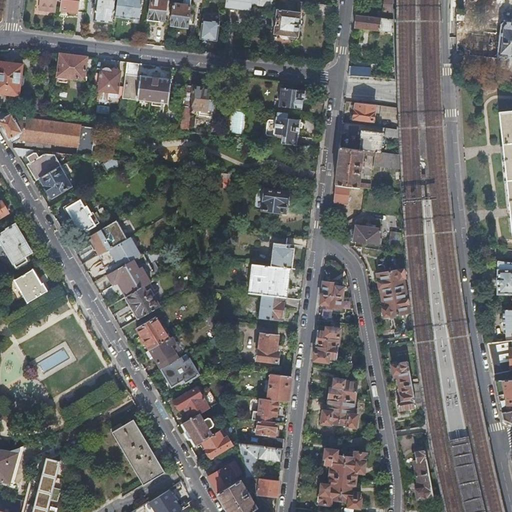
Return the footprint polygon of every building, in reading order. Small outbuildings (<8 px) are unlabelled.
[(41,0),(40,8),(55,10),(56,0),(41,0)] [(76,10),(85,11),(86,0),(61,0),(61,8),(67,9),(69,11),(74,11),(76,10)] [(95,0),(93,18),(112,21),(114,0),(95,0)] [(116,0),(115,14),(122,15),(122,16),(132,17),(133,16),(139,17),(141,0),(116,0)] [(150,0),(148,18),(158,20),(159,18),(165,19),(166,0),(150,0)] [(174,2),(171,23),(188,25),(190,0),(183,0),(183,3),(174,2)] [(305,9),(306,1),(300,0),(298,0),(297,11),(277,8),(276,17),(277,18),(277,23),(275,24),(274,32),(288,34),(287,35),(289,38),(296,38),(298,37),(301,12),(305,9)] [(393,18),(392,0),(383,0),(382,10),(378,10),(378,16),(393,18)] [(393,31),(393,18),(378,16),(355,13),(353,26),(379,30),(379,29),(393,31)] [(217,39),(219,20),(202,18),(200,37),(217,39)] [(511,21),(505,20),(505,21),(504,21),(504,22),(503,22),(503,23),(502,23),(502,24),(501,24),(498,55),(511,56),(511,21)] [(82,79),(85,56),(58,53),(55,76),(66,77),(82,79)] [(0,60),(0,93),(18,96),(22,63),(0,60)] [(31,70),(43,71),(44,61),(32,60),(31,70)] [(138,63),(125,61),(121,98),(139,100),(138,103),(141,103),(140,108),(144,108),(145,103),(147,104),(147,101),(166,103),(169,79),(139,75),(139,76),(136,76),(138,63)] [(372,68),(348,66),(347,74),(371,76),(372,68)] [(108,95),(109,91),(116,92),(119,71),(100,69),(97,94),(108,95)] [(184,85),(178,131),(186,132),(190,108),(211,111),(213,100),(207,99),(208,89),(201,88),(201,87),(184,85)] [(301,99),(302,100),(303,90),(279,87),(277,106),(299,109),(301,99)] [(229,92),(222,91),(220,107),(227,108),(227,105),(229,92)] [(236,93),(229,92),(227,105),(234,106),(236,93)] [(25,111),(48,114),(49,108),(41,107),(42,101),(27,99),(25,111)] [(375,104),(355,102),(353,118),(373,121),(375,104)] [(397,119),(396,106),(381,105),(379,117),(397,119)] [(511,235),(511,109),(498,111),(511,235)] [(76,144),(89,146),(91,127),(21,118),(22,116),(1,113),(0,113),(0,124),(11,144),(14,142),(15,144),(19,141),(18,139),(24,140),(51,143),(76,146),(76,144)] [(281,137),(281,143),(294,145),(295,137),(296,137),(298,120),(275,117),(273,136),(281,137)] [(398,136),(397,128),(385,127),(385,134),(398,136)] [(360,138),(359,148),(379,151),(382,132),(360,129),(359,137),(360,138)] [(50,149),(51,143),(24,140),(23,146),(50,149)] [(77,156),(87,157),(89,146),(76,144),(76,146),(75,156),(77,156)] [(359,148),(339,145),(334,183),(350,185),(370,187),(370,184),(358,182),(359,171),(362,172),(362,168),(359,168),(360,165),(363,165),(364,160),(360,159),(361,152),(365,152),(365,153),(373,154),(372,164),(399,163),(398,153),(379,151),(359,148)] [(14,148),(19,156),(25,157),(26,156),(25,156),(32,152),(30,150),(14,148)] [(26,164),(35,180),(38,178),(59,166),(53,155),(42,154),(37,157),(35,153),(32,152),(25,156),(26,156),(29,162),(26,163),(26,164)] [(106,173),(125,162),(105,159),(106,160),(101,164),(106,173)] [(69,172),(64,163),(59,166),(38,178),(44,187),(43,189),(45,193),(48,193),(54,190),(56,194),(69,186),(63,176),(69,172)] [(228,179),(215,178),(214,186),(227,188),(228,179)] [(350,185),(334,183),(332,201),(347,203),(350,185)] [(284,203),(285,204),(287,192),(257,188),(255,197),(253,197),(252,208),(283,212),(284,203)] [(97,223),(91,212),(89,213),(80,196),(74,200),(72,197),(68,200),(70,203),(62,207),(75,229),(76,230),(76,231),(77,232),(78,232),(79,232),(80,232),(81,232),(82,232),(84,231),(97,223)] [(113,221),(86,236),(97,255),(124,240),(113,221)] [(6,253),(24,242),(13,224),(5,229),(6,230),(0,233),(0,244),(1,244),(6,253)] [(353,240),(378,243),(380,243),(381,238),(378,237),(380,227),(355,224),(354,227),(353,239),(353,240)] [(388,244),(402,246),(402,232),(389,230),(388,244)] [(286,237),(268,235),(267,243),(271,244),(268,265),(288,268),(290,268),(293,249),(284,248),(286,237)] [(124,240),(97,255),(100,261),(99,261),(106,274),(139,255),(129,237),(124,240)] [(30,251),(24,242),(6,253),(14,267),(26,260),(23,255),(30,251)] [(106,274),(105,275),(119,299),(124,296),(142,286),(156,278),(142,254),(139,255),(106,274)] [(511,262),(507,262),(498,260),(497,277),(495,277),(495,285),(497,285),(497,294),(509,294),(511,293),(511,262)] [(250,263),(246,293),(261,295),(282,298),(285,298),(288,268),(268,265),(250,263)] [(24,303),(46,290),(42,283),(39,284),(29,269),(10,280),(24,303)] [(393,292),(405,289),(402,276),(404,276),(402,269),(389,271),(393,292)] [(380,286),(381,294),(393,292),(389,271),(380,272),(382,280),(378,281),(379,286),(380,286)] [(321,293),(342,296),(343,286),(336,285),(336,283),(322,281),(321,293)] [(124,296),(137,317),(159,305),(149,288),(145,291),(142,286),(124,296)] [(406,297),(405,289),(393,292),(397,313),(406,311),(405,303),(408,303),(407,297),(406,297)] [(393,292),(381,294),(384,307),(382,307),(384,315),(397,313),(393,292)] [(321,293),(320,303),(327,304),(327,306),(340,308),(342,296),(321,293)] [(282,298),(261,295),(258,314),(280,317),(282,298)] [(505,331),(506,339),(511,339),(511,338),(511,308),(510,309),(503,309),(504,331),(505,331)] [(136,336),(145,351),(168,338),(155,315),(135,326),(140,334),(136,336)] [(317,329),(315,341),(338,344),(340,328),(325,326),(325,330),(317,329)] [(276,362),(277,351),(275,351),(277,335),(259,333),(257,349),(256,349),(255,359),(276,362)] [(145,351),(144,352),(148,358),(152,356),(160,368),(179,357),(181,355),(181,354),(179,355),(176,351),(175,352),(171,344),(176,340),(173,335),(168,338),(145,351)] [(506,339),(487,341),(494,373),(511,370),(511,367),(511,338),(511,339),(506,339)] [(315,341),(313,359),(328,360),(328,356),(336,357),(338,344),(315,341)] [(179,357),(160,368),(170,386),(182,379),(184,382),(197,375),(188,359),(182,362),(179,357)] [(397,376),(399,385),(411,383),(409,374),(407,361),(391,363),(393,372),(397,371),(397,376)] [(409,374),(411,383),(418,381),(417,372),(409,374)] [(287,401),(290,376),(268,373),(265,398),(277,400),(287,401)] [(330,387),(329,396),(342,398),(354,399),(356,382),(344,380),(344,379),(334,377),(332,387),(330,387)] [(511,378),(495,379),(501,410),(511,408),(511,378)] [(411,383),(415,406),(421,405),(418,381),(411,383)] [(400,409),(415,406),(411,383),(399,385),(400,394),(401,399),(398,399),(400,409)] [(182,407),(189,418),(198,413),(207,407),(196,387),(172,400),(178,409),(182,407)] [(330,417),(339,418),(342,398),(329,396),(328,404),(327,409),(322,409),(320,421),(330,422),(330,417)] [(275,415),(277,400),(265,398),(258,398),(256,412),(251,412),(250,420),(256,420),(270,422),(271,414),(275,415)] [(342,398),(339,418),(347,419),(346,424),(355,425),(357,413),(352,413),(353,408),(354,399),(342,398)] [(511,408),(501,410),(503,417),(511,421),(511,408)] [(189,418),(180,423),(193,445),(200,441),(211,434),(207,428),(211,425),(212,423),(209,418),(206,417),(202,419),(198,413),(189,418)] [(110,432),(142,485),(163,472),(132,420),(110,432)] [(274,435),(275,423),(270,422),(256,420),(255,433),(274,435)] [(211,434),(200,441),(204,448),(205,449),(209,456),(210,457),(227,447),(218,430),(211,434)] [(347,440),(346,445),(370,442),(369,434),(347,440)] [(485,511),(479,489),(472,455),(467,434),(448,437),(456,473),(464,511),(485,511)] [(281,449),(282,438),(267,436),(265,447),(281,449)] [(279,462),(281,449),(265,447),(238,443),(244,475),(245,475),(254,477),(256,459),(279,462)] [(17,452),(10,450),(0,448),(0,483),(9,486),(17,452)] [(330,476),(342,477),(345,455),(336,454),(337,449),(325,448),(324,462),(331,464),(330,476)] [(414,460),(416,474),(428,472),(424,449),(415,451),(417,460),(414,460)] [(342,477),(355,479),(356,471),(363,472),(365,452),(355,451),(354,457),(345,455),(342,477)] [(49,511),(60,462),(42,459),(31,511),(49,511)] [(229,463),(207,476),(216,492),(234,481),(230,475),(235,472),(229,463)] [(428,472),(416,474),(418,488),(415,488),(417,497),(432,495),(428,472)] [(331,498),(340,499),(342,477),(330,476),(329,484),(321,483),(319,502),(330,503),(331,498)] [(257,493),(275,495),(277,480),(254,477),(252,491),(258,492),(257,493)] [(342,477),(340,499),(349,500),(348,506),(359,507),(361,492),(354,491),(355,479),(342,477)] [(216,492),(227,511),(245,511),(251,509),(255,507),(247,494),(242,497),(241,495),(248,491),(247,488),(244,489),(238,479),(234,481),(216,492)] [(180,482),(158,496),(168,511),(176,511),(193,502),(180,482)] [(21,511),(24,501),(15,498),(12,506),(4,504),(2,510),(0,509),(0,511),(21,511)]
